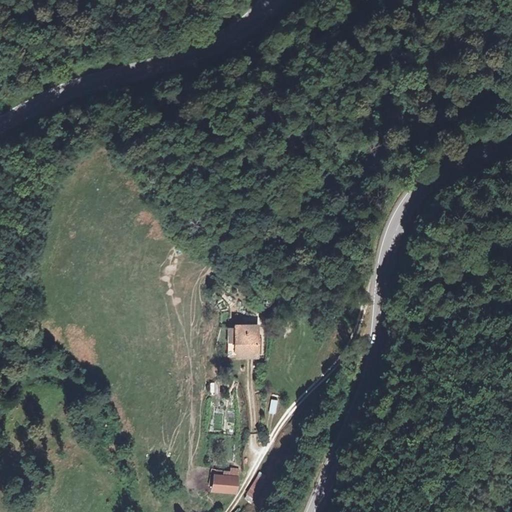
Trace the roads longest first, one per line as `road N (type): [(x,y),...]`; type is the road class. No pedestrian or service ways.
road 1 (secondary): [(511,131),(440,171),(405,209),(391,240),(373,390),(317,511)]
road 2 (secondary): [(0,122),(77,85),(215,43),(253,21),(270,0)]
road 3 (unknown): [(388,287),(373,295),(345,363),(281,427),(234,511)]
road 4 (track): [(0,346),(32,359),(74,403),(124,499),(118,511)]
road 5 (track): [(511,8),(383,0)]
